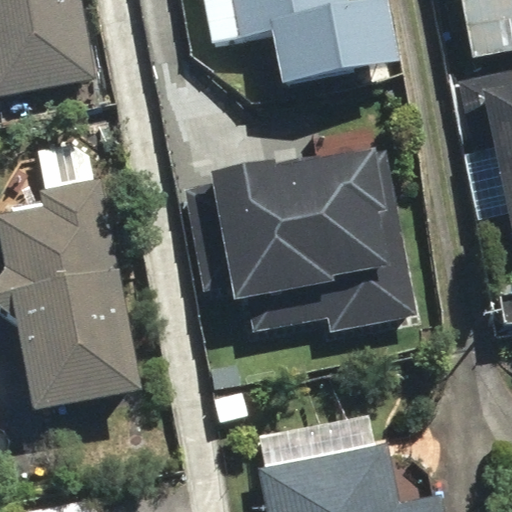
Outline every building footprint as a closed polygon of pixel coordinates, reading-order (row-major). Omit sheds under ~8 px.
[(0,0),(0,104),(92,89),(76,0),(0,0)] [(344,0),(197,0),(204,49),(270,39),(279,100),(399,82),(388,9),(347,15),(344,0)] [(511,0),(459,0),(469,65),(511,58),(511,0)] [(511,73),(479,79),(503,243),(511,241),(511,73)] [(388,152),(361,156),(206,180),(208,195),(189,198),(214,356),(414,324),(388,152)] [(142,400),(97,190),(41,198),(43,216),(0,221),(0,237),(5,272),(0,277),(0,318),(14,329),(31,421),(142,400)] [(382,419),(261,434),(267,469),(254,471),(260,511),(439,511),(437,499),(416,502),(411,473),(392,476),(382,419)] [(94,511),(92,500),(34,511),(94,511)]
